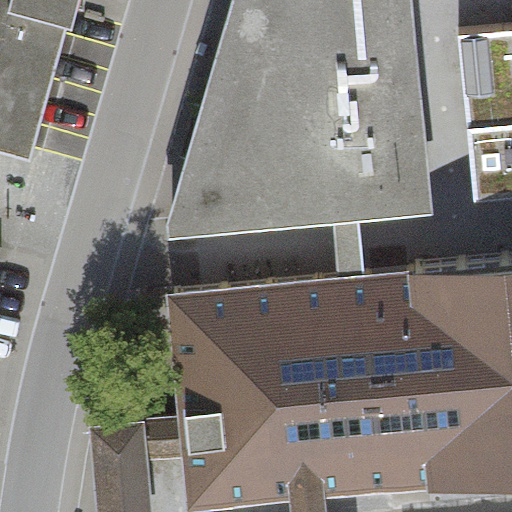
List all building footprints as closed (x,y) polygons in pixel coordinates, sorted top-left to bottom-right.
[(0,0),(0,144),(30,152),(72,0),(0,0)] [(230,0),(174,197),(166,224),(332,209),(359,207),(395,204),(433,201),(408,0),(230,0)] [(511,10),(466,15),(481,192),(511,189),(511,10)] [(359,207),(332,209),(335,240),(337,269),(364,267),(361,237),(359,207)] [(511,253),(364,267),(337,269),(294,273),(171,284),(168,284),(180,417),(182,448),(187,497),(290,487),(326,484),(413,475),(511,466),(511,253)] [(182,448),(180,417),(88,425),(95,511),(152,511),(147,451),(182,448)] [(328,511),(326,484),(290,487),(292,511),(328,511)]
